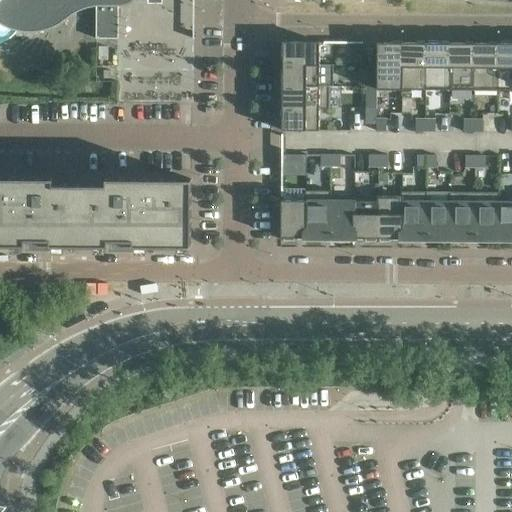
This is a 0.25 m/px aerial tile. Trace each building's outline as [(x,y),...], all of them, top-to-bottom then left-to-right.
[(0,0),(0,22),(3,25),(9,27),(14,29),(19,31),(24,31),(30,31),(36,31),(41,31),(48,29),(54,26),(60,23),(65,19),(88,7),(96,6),(96,38),(118,38),(119,6),(124,5),(129,4),(132,1),(133,0),(0,0)] [(319,64),(320,43),(320,41),(310,41),(282,41),(282,64),(319,64)] [(449,89),(450,42),(438,42),(438,41),(428,41),(428,42),(425,42),(425,89),(449,89)] [(511,89),(511,42),(510,43),(510,41),(500,41),(500,43),(498,43),(498,90),(511,89)] [(401,89),(401,42),(377,42),(377,64),(376,75),(376,86),(376,89),(401,89)] [(425,89),(425,42),(401,42),(401,89),(425,89)] [(473,90),(474,43),(450,42),(449,89),(473,90)] [(498,90),(498,43),(474,43),(473,90),(498,90)] [(319,64),(282,64),(282,85),(329,86),(333,86),(333,64),(319,64)] [(376,75),(377,64),(366,64),(366,75),(376,75)] [(376,86),(376,75),(366,75),(366,86),(376,86)] [(329,108),(329,86),(282,85),(282,107),(329,108)] [(376,97),(376,89),(376,86),(366,86),(366,97),(376,97)] [(376,108),(376,97),(366,97),(366,108),(376,108)] [(319,129),(319,108),(329,109),(329,108),(282,107),(281,130),(319,130),(319,129)] [(386,118),(376,118),(376,130),(386,130),(386,118)] [(425,131),(425,119),(415,119),(415,131),(425,131)] [(435,119),(425,119),(425,131),(435,131),(435,119)] [(473,131),(473,119),(463,119),(463,131),(473,131)] [(483,119),(473,119),(473,131),(483,131),(483,119)] [(283,154),(283,166),(292,166),(292,154),(283,154)] [(330,166),(330,154),(321,154),(320,166),(330,166)] [(340,166),(340,154),(330,154),(330,166),(340,166)] [(378,166),(378,154),(368,154),(368,166),(378,166)] [(388,167),(388,154),(378,154),(378,166),(388,167)] [(426,167),(427,155),(417,155),(417,167),(426,167)] [(436,167),(436,155),(427,155),(426,167),(436,167)] [(475,167),(475,155),(465,155),(465,167),(475,167)] [(485,167),(485,155),(475,155),(475,167),(485,167)] [(190,246),(191,179),(106,178),(106,184),(53,183),(53,177),(0,176),(0,244),(11,245),(22,245),(25,245),(25,238),(50,238),(50,245),(53,245),(64,245),(94,245),(105,246),(108,246),(108,238),(133,239),(133,246),(135,246),(146,246),(177,246),(188,246),(190,246)] [(305,237),(306,190),(305,190),(305,200),(282,200),(281,200),(280,237),(284,237),(284,240),(294,240),(294,237),(305,237)] [(329,238),(330,190),(306,190),(305,237),(329,238)] [(353,238),(354,195),(331,195),(331,190),(330,190),(329,238),(353,238)] [(402,238),(402,191),(401,191),(401,196),(378,196),(378,238),(380,238),(380,241),(390,241),(390,238),(402,238)] [(426,238),(426,191),(402,191),(402,238),(426,238)] [(426,191),(426,238),(450,238),(451,191),(426,191)] [(474,239),(475,191),(451,191),(450,238),(474,239)] [(498,239),(499,192),(475,191),(474,239),(498,239)] [(378,238),(378,196),(354,195),(353,238),(365,238),(365,241),(376,241),(376,238),(378,238)] [(511,201),(499,201),(498,239),(511,238),(511,201)]
